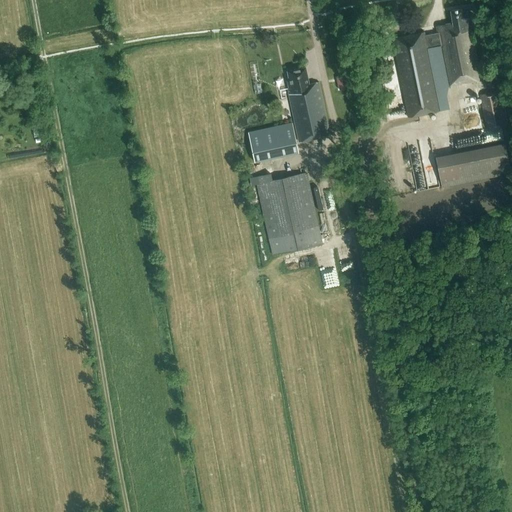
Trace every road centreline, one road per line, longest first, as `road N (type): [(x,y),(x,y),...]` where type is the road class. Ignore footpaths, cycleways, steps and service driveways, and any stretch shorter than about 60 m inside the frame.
road 1 (track): [(32,0),(128,511)]
road 2 (track): [(308,0),(338,163),(352,166)]
